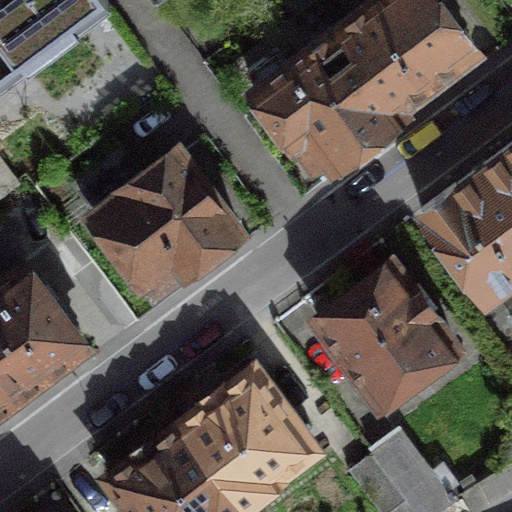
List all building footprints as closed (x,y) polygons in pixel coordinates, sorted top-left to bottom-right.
[(0,0),(0,81),(107,0),(0,0)] [(364,0),(336,22),(397,102),(471,46),(436,0),(364,0)] [(397,102),(336,22),(253,84),(313,163),(397,102)] [(511,139),(421,207),(486,291),(511,271),(511,139)] [(72,180),(153,289),(237,224),(177,143),(141,171),(120,145),(72,180)] [(0,385),(8,397),(83,341),(0,230),(0,385)] [(316,315),(378,396),(453,339),(391,258),(316,315)] [(252,362),(180,416),(244,502),(279,476),(275,471),(313,443),(252,362)] [(0,402),(8,397),(0,385),(0,402)] [(105,471),(136,511),(230,511),(244,502),(180,416),(105,471)] [(395,429),(372,448),(407,493),(421,511),(424,511),(463,486),(439,458),(426,469),(395,429)] [(407,493),(372,448),(349,466),(383,511),(407,493)]
